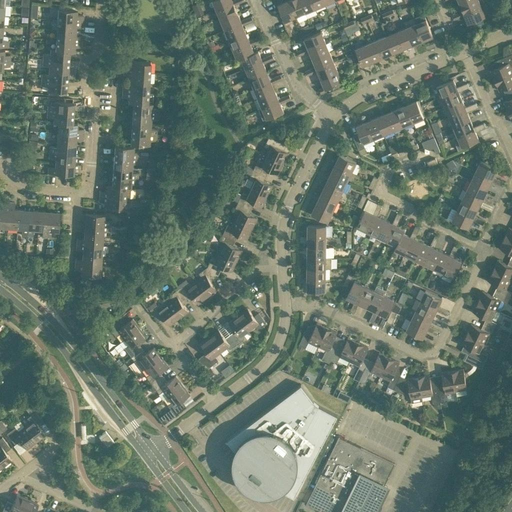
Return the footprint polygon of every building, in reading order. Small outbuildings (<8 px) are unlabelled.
[(233,3),(232,1),(232,0),(212,0),(217,10),(233,3)] [(238,0),(233,0),(232,1),(233,3),(217,10),(221,20),(237,13),(234,5),(239,2),(238,0)] [(284,21),(295,16),(287,0),(285,0),(286,1),(277,4),(284,21)] [(287,0),(295,16),(305,12),(299,0),(287,0)] [(311,0),(299,0),(305,12),(315,8),(311,0)] [(311,0),(315,8),(325,4),(323,0),(311,0)] [(464,13),(480,6),(477,0),(465,0),(459,3),(463,11),(464,13)] [(464,13),(463,11),(458,13),(459,17),(464,15),(468,23),(485,16),(480,6),(464,13)] [(57,19),(82,21),(83,15),(76,15),(77,10),(58,8),(57,19)] [(225,29),(241,23),(242,25),(248,23),(246,18),(241,21),(237,13),(221,20),(225,29)] [(433,36),(426,19),(423,14),(413,18),(415,23),(422,40),(433,36)] [(56,29),(75,31),(75,26),(82,27),(82,21),(57,19),(56,29)] [(473,24),(475,29),(485,25),(483,20),(473,24)] [(241,23),(225,29),(229,39),(246,33),(242,25),(241,23)] [(422,40),(415,23),(405,27),(412,44),(422,40)] [(309,27),(301,30),(304,37),(312,34),(309,27)] [(412,44),(405,27),(395,32),(402,48),(412,44)] [(56,39),(81,41),(81,36),(75,35),(75,31),(56,29),(56,39)] [(302,49),(304,53),(309,51),(308,49),(325,42),(321,31),(304,38),(307,47),(302,49)] [(386,36),(392,52),(402,48),(395,32),(386,36)] [(250,42),(249,41),(246,33),(229,39),(233,49),(250,42)] [(2,35),(0,35),(0,45),(8,47),(8,41),(2,40),(2,35)] [(383,57),(392,52),(386,36),(376,40),(383,57)] [(254,38),(249,41),(250,42),(233,49),(238,60),(242,58),(241,58),(254,52),(251,45),(256,43),(254,38)] [(56,39),(55,49),(55,50),(69,51),(74,52),(74,46),(80,47),(81,41),(56,39)] [(366,44),(373,61),(383,57),(376,40),(366,44)] [(325,42),(308,49),(309,51),(313,59),(329,52),(325,42)] [(362,65),(373,61),(366,44),(355,48),(362,65)] [(507,44),(500,47),(503,55),(510,52),(507,44)] [(0,49),(0,59),(10,60),(10,55),(3,54),(4,49),(0,49)] [(68,61),(69,51),(55,50),(55,49),(50,49),(50,54),(43,53),(43,59),(68,61)] [(246,68),(262,61),(263,63),(268,61),(267,56),(261,59),(258,50),(254,52),(241,58),(242,58),(246,68)] [(313,59),(316,67),(317,69),(334,62),(329,52),(313,59)] [(494,80),(511,72),(511,53),(506,56),(496,61),(498,66),(490,70),(494,80)] [(0,59),(0,70),(2,71),(3,66),(9,66),(10,60),(0,59)] [(49,70),(74,71),(74,66),(68,65),(68,61),(43,59),(42,64),(49,65),(49,70)] [(124,65),(124,71),(149,73),(150,62),(131,61),(131,66),(124,65)] [(266,71),(263,63),(262,61),(246,68),(250,78),(266,71)] [(321,79),(338,72),(334,62),(317,69),(316,67),(310,69),(312,73),(317,71),(321,79)] [(41,79),(67,81),(67,77),(74,77),(74,71),(49,70),(48,74),(42,74),(41,79)] [(130,81),(148,83),(149,73),(124,71),(123,76),(130,77),(130,81)] [(270,81),(270,79),(266,71),(250,78),(254,88),(270,81)] [(342,82),(338,72),(321,79),(324,87),(319,89),(321,93),(326,91),(325,89),(342,82)] [(511,72),(494,80),(499,91),(507,87),(509,93),(511,91),(511,72)] [(275,77),(270,79),(270,81),(254,88),(258,98),(275,91),(271,83),(277,81),(275,77)] [(67,81),(41,79),(41,85),(47,85),(47,90),(48,90),(54,91),(58,91),(64,92),(66,92),(67,81)] [(441,96),(457,89),(458,91),(463,89),(462,85),(456,87),(453,79),(436,86),(441,96)] [(122,91),(148,93),(148,83),(130,81),(129,86),(123,86),(122,91)] [(461,99),(458,91),(457,89),(441,96),(445,106),(461,99)] [(147,103),(148,93),(122,91),(122,97),(128,97),(128,102),(133,103),(133,102),(147,103)] [(262,108),(279,101),(280,103),(285,101),(283,96),(278,99),(275,91),(258,98),(262,108)] [(503,102),(508,112),(511,110),(511,91),(509,93),(511,98),(503,102)] [(449,116),(466,109),(466,111),(472,109),(470,105),(465,107),(461,99),(445,106),(449,116)] [(406,105),(413,122),(423,117),(416,100),(406,105)] [(47,111),(73,113),(73,102),(55,101),(54,106),(48,105),(47,111)] [(283,111),(280,103),(279,101),(262,108),(259,109),(263,120),(266,118),(283,111)] [(132,112),(157,114),(158,108),(151,108),(152,103),(147,103),(133,102),(133,103),(132,112)] [(396,109),(403,126),(413,122),(406,105),(396,109)] [(386,113),(393,130),(403,126),(396,109),(386,113)] [(470,119),(466,111),(466,109),(449,116),(453,126),(470,119)] [(72,123),(72,122),(73,113),(47,111),(47,117),(53,117),(53,122),(58,123),(58,122),(72,123)] [(157,114),(132,112),(131,122),(150,124),(151,119),(157,120),(157,114)] [(376,117),(383,134),(393,130),(386,113),(376,117)] [(373,138),(383,134),(376,117),(366,122),(373,138)] [(457,136),(474,129),(475,131),(480,129),(478,125),(473,127),(470,119),(453,126),(457,136)] [(437,120),(431,122),(438,143),(444,141),(437,120)] [(77,123),(72,122),(72,123),(58,122),(58,123),(57,132),(82,134),(83,128),(76,128),(77,123)] [(131,133),(156,134),(156,129),(150,128),(150,124),(131,122),(131,133)] [(363,143),(373,138),(366,122),(356,126),(359,133),(353,136),(358,150),(365,147),(363,143)] [(478,140),(475,131),(474,129),(457,136),(453,138),(458,150),(463,148),(463,146),(478,140)] [(82,134),(57,132),(56,142),(75,144),(75,139),(82,140),(82,134)] [(130,143),(149,145),(149,140),(156,140),(156,134),(131,133),(130,143)] [(268,149),(265,155),(283,163),(288,152),(278,148),(281,142),(269,137),(264,146),(268,149)] [(434,137),(430,139),(436,153),(440,151),(434,137)] [(75,144),(56,142),(56,147),(49,146),(49,152),(74,154),(75,144)] [(114,145),(113,156),(139,158),(139,152),(133,151),(133,146),(114,145)] [(74,154),(49,152),(49,158),(55,158),(55,163),(74,164),(74,154)] [(335,164),(351,172),(356,162),(339,154),(335,164)] [(278,174),(283,163),(265,155),(262,161),(258,159),(253,169),(266,175),(268,169),(278,174)] [(138,163),(139,158),(113,156),(113,166),(131,167),(132,163),(138,163)] [(426,161),(428,167),(437,163),(435,158),(426,161)] [(475,171),(492,179),(491,181),(496,183),(498,179),(493,177),(497,169),(480,161),(475,171)] [(74,164),(55,163),(55,167),(48,167),(48,173),(73,175),(74,164)] [(346,182),(351,172),(335,164),(330,174),(346,182)] [(131,172),(131,167),(113,166),(112,176),(137,178),(138,172),(131,172)] [(263,180),(266,175),(253,169),(247,166),(244,172),(250,175),(248,179),(253,181),(250,187),(267,196),(272,185),(263,180)] [(471,181),(487,188),(491,181),(492,179),(475,171),(471,181)] [(325,184),(342,191),(346,182),(330,174),(325,184)] [(125,187),(125,188),(130,188),(130,183),(137,183),(137,178),(112,176),(111,186),(125,187)] [(487,188),(471,181),(466,190),(482,198),(481,200),(487,202),(489,198),(483,196),(487,188)] [(321,193),(337,201),(342,191),(325,184),(321,193)] [(125,197),(125,188),(125,187),(111,186),(107,185),(106,190),(100,190),(99,196),(125,197)] [(262,206),(267,196),(250,187),(247,194),(242,192),(241,194),(237,192),(233,199),(238,201),(250,207),(253,202),(262,206)] [(478,208),(481,200),(482,198),(466,190),(461,200),(478,208)] [(316,203),(332,211),(337,201),(321,193),(316,203)] [(125,197),(99,196),(99,201),(105,202),(105,207),(124,208),(125,197)] [(478,208),(461,200),(457,210),(473,218),(472,220),(477,222),(479,218),(474,216),(478,208)] [(235,220),(252,228),(257,217),(248,213),(250,207),(238,201),(233,211),(238,213),(235,220)] [(0,226),(7,227),(9,202),(3,202),(2,208),(0,207),(0,226)] [(14,202),(9,202),(7,227),(17,228),(18,209),(14,209),(14,202)] [(332,211),(316,203),(311,213),(327,221),(332,211)] [(468,228),(472,220),(473,218),(457,210),(452,207),(447,218),(468,228)] [(18,209),(17,228),(21,228),(21,235),(27,235),(29,210),(18,209)] [(357,226),(367,231),(375,215),(377,216),(379,211),(375,209),(373,214),(364,210),(357,226)] [(39,211),(29,210),(27,235),(32,236),(33,229),(37,229),(39,211)] [(39,211),(37,229),(42,230),(41,236),(47,237),(49,211),(39,211)] [(59,212),(49,211),(47,237),(53,237),(53,230),(58,231),(59,212)] [(84,223),(110,225),(110,220),(103,219),(104,214),(85,213),(84,223)] [(384,219),(377,216),(375,215),(367,231),(377,236),(384,219)] [(386,240),(394,224),(396,225),(399,220),(395,218),(392,223),(384,219),(377,236),(386,240)] [(247,239),(252,228),(235,220),(232,226),(227,224),(222,234),(235,240),(237,234),(247,239)] [(84,233),(102,235),(103,230),(109,231),(110,225),(84,223),(84,233)] [(404,229),(396,225),(394,224),(386,240),(396,245),(402,233),(404,229)] [(308,225),(307,236),(325,236),(326,225),(308,225)] [(511,228),(508,227),(503,237),(511,241),(511,228)] [(404,254),(412,237),(414,238),(416,233),(412,231),(410,236),(402,233),(396,245),(394,249),(404,254)] [(102,235),(84,233),(83,238),(77,238),(76,243),(102,245),(102,235)] [(232,245),(235,240),(222,234),(218,244),(222,246),(219,252),(237,261),(242,250),(232,245)] [(325,247),(325,236),(307,236),(307,247),(325,247)] [(422,242),(414,238),(412,237),(404,254),(414,258),(422,242)] [(511,253),(511,241),(503,237),(499,247),(511,253)] [(424,263),(431,247),(433,248),(436,243),(432,241),(429,246),(422,242),(414,258),(424,263)] [(82,254),(101,255),(102,245),(76,243),(76,249),(83,249),(82,254)] [(307,257),(325,258),(325,247),(307,247),(307,257)] [(441,251),(433,248),(431,247),(424,263),(433,268),(441,251)] [(449,255),(441,251),(433,268),(443,273),(451,256),(453,257),(455,252),(451,250),(449,255)] [(231,271),(237,261),(219,252),(216,259),(212,257),(207,266),(218,275),(222,267),(231,271)] [(75,264),(100,266),(101,255),(82,254),(82,259),(75,258),(75,264)] [(461,261),(453,257),(451,256),(443,273),(453,278),(461,261)] [(307,257),(307,268),(325,268),(331,269),(332,258),(325,258),(307,257)] [(511,266),(497,260),(492,270),(511,279),(511,266)] [(100,266),(75,264),(75,269),(81,270),(81,275),(99,276),(100,266)] [(210,281),(218,275),(207,266),(198,273),(201,277),(196,281),(207,297),(217,289),(210,281)] [(307,279),(325,279),(325,268),(307,268),(307,279)] [(506,289),(511,279),(492,270),(487,280),(506,289)] [(325,279),(307,279),(307,290),(325,291),(325,279)] [(346,297),(354,301),(356,302),(364,285),(354,280),(346,297)] [(198,304),(207,297),(196,281),(190,286),(187,281),(178,288),(187,299),(192,295),(198,304)] [(438,283),(435,282),(432,283),(430,288),(435,290),(438,283)] [(366,306),(374,290),(364,285),(356,302),(354,301),(352,306),(356,308),(358,303),(366,306)] [(182,303),(187,299),(178,288),(170,295),(173,299),(167,303),(179,318),(188,311),(182,303)] [(366,306),(374,310),(376,311),(384,295),(374,290),(366,306)] [(436,308),(435,310),(441,313),(443,309),(437,306),(441,298),(425,290),(420,300),(436,308)] [(482,291),(477,301),(496,310),(501,300),(482,291)] [(376,311),(374,310),(371,315),(375,317),(378,312),(386,316),(394,300),(384,295),(376,311)] [(415,310),(432,318),(435,310),(436,308),(420,300),(415,310)] [(491,320),(496,310),(477,301),(472,311),(491,320)] [(169,325),(179,318),(167,303),(161,307),(158,303),(150,310),(158,321),(163,317),(169,325)] [(247,308),(238,315),(249,330),(255,326),(258,330),(267,324),(258,313),(253,316),(247,308)] [(391,310),(386,321),(391,324),(396,313),(391,310)] [(432,318),(415,310),(411,320),(427,328),(426,330),(431,332),(433,328),(428,326),(432,318)] [(244,335),(249,330),(238,315),(228,322),(234,331),(230,334),(238,345),(247,339),(244,335)] [(124,339),(139,328),(132,318),(124,324),(120,320),(109,328),(116,337),(120,333),(124,339)] [(422,338),(426,330),(427,328),(411,320),(406,330),(422,338)] [(308,341),(318,346),(326,327),(316,322),(315,326),(310,327),(307,325),(298,344),(299,345),(304,347),(305,348),(308,341)] [(471,324),(466,334),(484,343),(489,333),(471,324)] [(337,332),(326,327),(318,346),(326,350),(321,359),(329,363),(331,359),(330,359),(337,345),(332,342),(337,332)] [(131,357),(142,348),(138,343),(146,337),(139,328),(124,339),(128,345),(124,348),(131,357)] [(8,335),(12,339),(17,333),(13,330),(8,335)] [(238,345),(230,334),(225,338),(218,330),(209,337),(221,352),(226,348),(229,352),(238,345)] [(108,335),(105,331),(97,337),(100,342),(108,335)] [(480,352),(484,343),(466,334),(461,344),(470,348),(467,354),(484,362),(487,355),(480,352)] [(204,370),(209,367),(218,360),(215,356),(221,352),(209,337),(199,344),(206,352),(196,359),(204,370)] [(343,347),(337,345),(330,359),(331,359),(336,362),(339,356),(349,361),(358,342),(347,337),(343,347)] [(368,347),(358,342),(349,361),(359,366),(368,347)] [(146,368),(161,356),(154,347),(145,353),(142,348),(131,357),(142,371),(146,368)] [(380,376),(389,357),(379,352),(370,371),(380,376)] [(481,368),(484,362),(467,354),(464,360),(481,368)] [(161,356),(146,368),(150,373),(146,376),(152,385),(163,377),(160,372),(168,366),(161,356)] [(387,386),(393,389),(399,376),(394,373),(399,362),(389,357),(380,376),(390,380),(387,386)] [(229,364),(221,370),(225,375),(233,369),(229,364)] [(359,380),(364,370),(358,367),(353,378),(359,380)] [(206,372),(210,377),(215,374),(211,369),(206,372)] [(452,370),(455,391),(467,389),(463,369),(452,370)] [(446,392),(455,391),(452,370),(441,372),(443,385),(437,386),(440,401),(446,400),(447,400),(446,392)] [(167,382),(163,377),(152,385),(153,386),(149,388),(153,393),(157,391),(159,394),(163,391),(167,396),(182,385),(175,375),(167,382)] [(437,386),(431,387),(429,375),(418,376),(421,397),(431,395),(432,403),(440,401),(437,386)] [(407,378),(407,382),(403,383),(405,379),(399,376),(393,389),(401,393),(409,391),(411,403),(422,401),(421,397),(418,376),(407,378)] [(235,450),(234,452),(233,458),(232,463),(233,469),(234,473),(236,478),(238,482),(241,486),(246,490),(251,493),(257,495),(263,496),(269,495),(275,494),(281,492),(283,491),(294,496),(337,415),(318,405),(301,384),(227,440),(235,450)] [(182,385),(167,396),(172,402),(168,405),(174,414),(185,406),(181,401),(190,394),(182,385)] [(388,397),(381,393),(377,401),(385,405),(388,397)] [(27,396),(20,402),(24,407),(31,402),(27,396)] [(30,422),(24,426),(35,441),(45,434),(38,426),(43,422),(35,411),(26,418),(30,422)] [(26,449),(35,441),(24,426),(18,430),(15,426),(6,433),(14,444),(19,440),(26,449)] [(98,436),(105,445),(107,447),(113,442),(105,430),(98,436)] [(394,464),(339,436),(306,503),(324,511),(370,511),(375,503),(394,464)] [(0,437),(0,464),(2,467),(11,460),(5,452),(10,448),(2,437),(0,437)] [(21,511),(27,499),(16,494),(12,503),(6,501),(1,511),(21,511)] [(27,499),(21,511),(34,511),(38,504),(27,499)]
